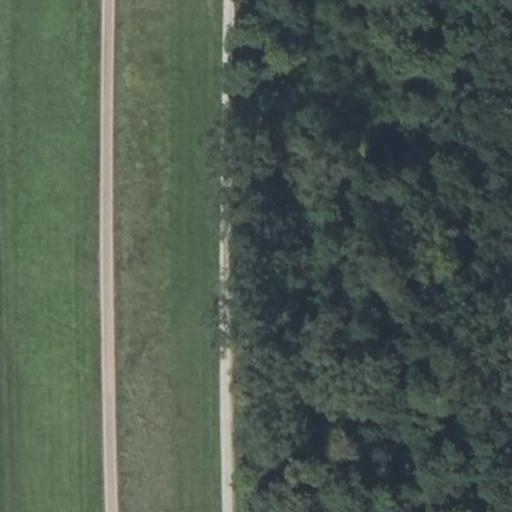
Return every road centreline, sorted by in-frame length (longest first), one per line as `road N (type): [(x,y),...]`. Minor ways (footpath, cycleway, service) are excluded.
road 1 (track): [(119,0),(115,511)]
road 2 (track): [(225,511),(228,0)]
